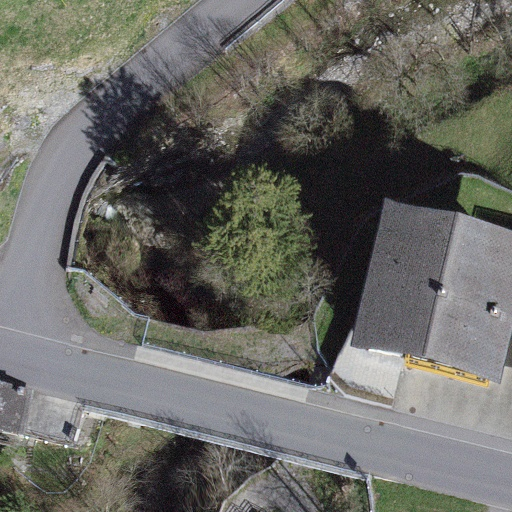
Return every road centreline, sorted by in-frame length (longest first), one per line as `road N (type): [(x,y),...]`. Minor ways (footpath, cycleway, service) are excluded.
road 1 (tertiary): [(511,484),(1,359)]
road 2 (residential): [(1,359),(53,192),(89,133),(138,82),(243,0)]
